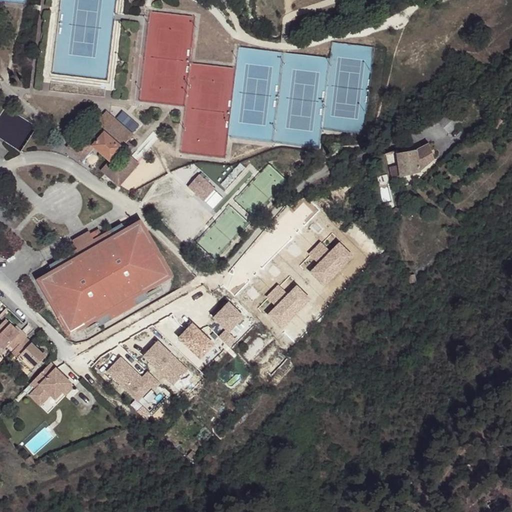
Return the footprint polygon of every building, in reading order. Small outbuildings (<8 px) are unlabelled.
[(452,110),(456,113),(453,116),(460,124),(464,120),(454,109),(452,110)] [(438,123),(449,135),(458,126),(460,124),(453,116),(456,113),(452,110),(438,123)] [(103,115),(130,139),(133,135),(106,111),(103,115)] [(87,133),(83,137),(95,148),(110,161),(111,161),(121,149),(128,141),(130,139),(103,115),(87,133)] [(84,160),(95,148),(83,137),(80,135),(69,147),(84,160)] [(128,141),(121,149),(127,154),(134,147),(128,141)] [(398,165),(400,177),(420,172),(419,171),(435,160),(429,145),(416,151),(397,154),(398,165)] [(110,161),(101,170),(119,185),(139,163),(130,155),(119,167),(111,161),(110,161)] [(369,162),(371,167),(383,161),(380,156),(369,162)] [(392,178),(400,177),(398,165),(389,167),(392,178)] [(390,213),(394,217),(400,212),(396,208),(390,213)] [(74,244),(66,248),(70,254),(58,261),(49,266),(54,275),(42,281),(70,331),(95,317),(98,323),(102,325),(145,300),(147,296),(143,290),(167,276),(139,226),(127,234),(122,225),(114,229),(102,236),(98,230),(90,235),(74,244)] [(73,241),(74,244),(90,235),(89,232),(73,241)] [(306,317),(312,323),(318,316),(312,310),(306,317)] [(0,346),(3,349),(4,350),(9,345),(15,350),(26,338),(27,337),(22,332),(20,334),(6,320),(0,325),(0,346)] [(21,354),(35,368),(46,357),(26,338),(15,350),(12,353),(17,358),(18,357),(21,354)] [(18,357),(32,371),(35,368),(21,354),(18,357)] [(51,396),(55,400),(62,393),(71,384),(50,363),(30,384),(35,389),(33,392),(42,401),(49,394),(51,396)] [(62,393),(66,396),(75,387),(71,384),(62,393)] [(29,396),(40,407),(45,403),(42,401),(33,392),(29,396)] [(42,401),(45,403),(51,396),(49,394),(42,401)] [(31,457),(24,461),(29,468),(36,465),(31,457)]
